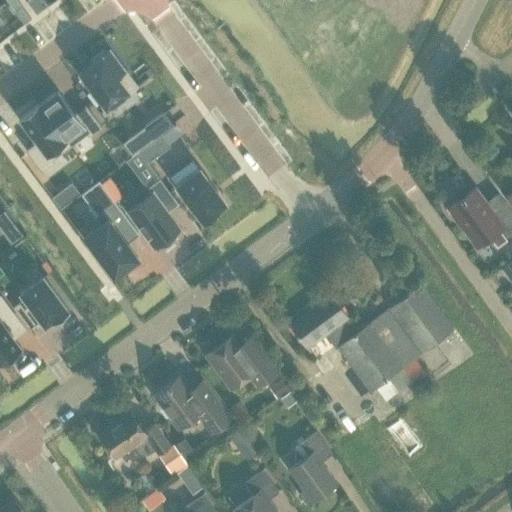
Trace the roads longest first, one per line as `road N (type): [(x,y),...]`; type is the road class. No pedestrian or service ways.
road 1 (unclassified): [(19,435),(314,217)]
road 2 (residential): [(314,217),(152,0)]
road 3 (residential): [(511,323),(386,158)]
road 4 (residential): [(120,0),(0,89)]
road 5 (unclassified): [(386,158),(414,123),(455,43)]
